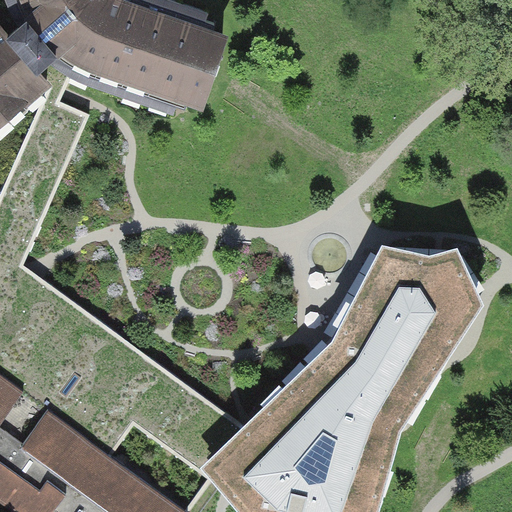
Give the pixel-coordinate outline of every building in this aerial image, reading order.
[(17,0),(26,21),(8,36),(38,70),(55,54),(75,67),(186,109),(194,86),(208,91),(222,50),(209,45),(216,23),(147,0),(17,0)] [(48,80),(38,70),(8,36),(0,25),(0,119),(44,83),(48,80)] [(202,470),(248,427),(23,264),(90,114),(61,100),(75,67),(55,54),(38,70),(48,80),(44,83),(49,89),(0,199),(0,373),(24,392),(0,424),(0,426),(24,444),(49,410),(112,455),(134,423),(202,470)] [(378,511),(401,432),(485,306),(459,249),(431,257),(384,247),(355,300),(333,342),(248,427),(202,470),(238,511),(378,511)] [(187,511),(188,511),(112,455),(49,410),(24,444),(0,426),(0,424),(24,392),(0,373),(0,497),(20,511),(187,511)]
